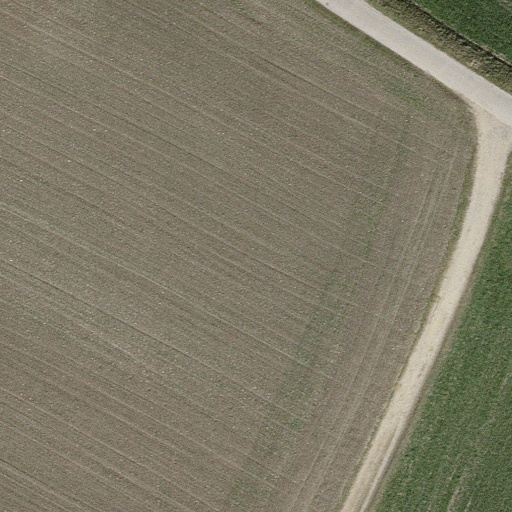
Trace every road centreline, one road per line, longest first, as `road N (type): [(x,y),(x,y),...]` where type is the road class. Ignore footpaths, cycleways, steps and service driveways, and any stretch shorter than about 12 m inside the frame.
road 1 (track): [(494,111),(483,214),(352,511)]
road 2 (track): [(511,120),(329,0)]
